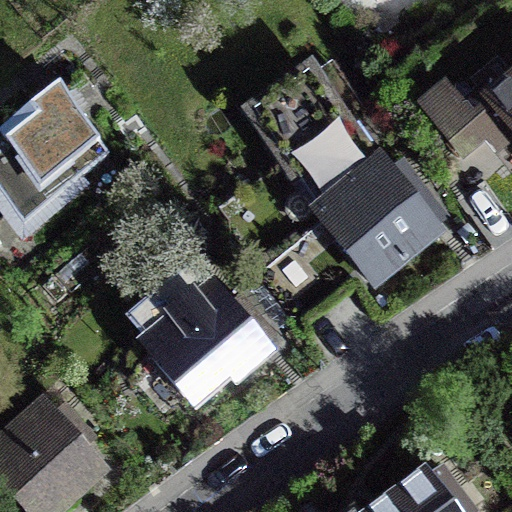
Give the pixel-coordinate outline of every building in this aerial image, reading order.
[(309,77),(255,116),(323,214),(374,171),(309,77)] [(511,86),(472,120),(484,135),(495,148),(511,133),(511,86)] [(472,120),(447,89),(422,109),(460,155),(484,135),(472,120)] [(60,91),(0,138),(0,194),(24,227),(108,156),(60,91)] [(390,177),(381,166),(374,171),(323,214),(317,218),(373,285),(436,232),(429,224),(440,214),(418,188),(401,167),(390,177)] [(190,269),(129,321),(152,348),(149,350),(192,402),(230,371),(234,377),(264,352),(246,331),(258,321),(241,301),(229,310),(216,294),(213,296),(190,269)] [(54,417),(46,408),(0,448),(0,482),(26,511),(56,511),(102,471),(72,438),(83,428),(65,408),(54,417)] [(426,474),(375,511),(455,511),(447,502),(458,493),(442,472),(431,480),(426,474)]
